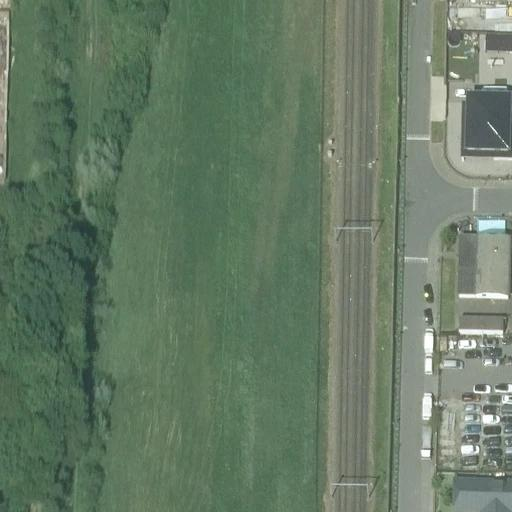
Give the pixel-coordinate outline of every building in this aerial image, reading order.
[(511,54),(511,35),(487,36),(487,54),(511,54)] [(507,114),(471,115),(469,115),(461,156),(505,157),(507,114)] [(475,276),(459,275),(458,300),(508,301),(509,243),(476,242),(475,276)] [(503,322),(459,322),(459,336),(503,336),(503,322)] [(511,511),(511,486),(454,484),(453,511),(511,511)]
